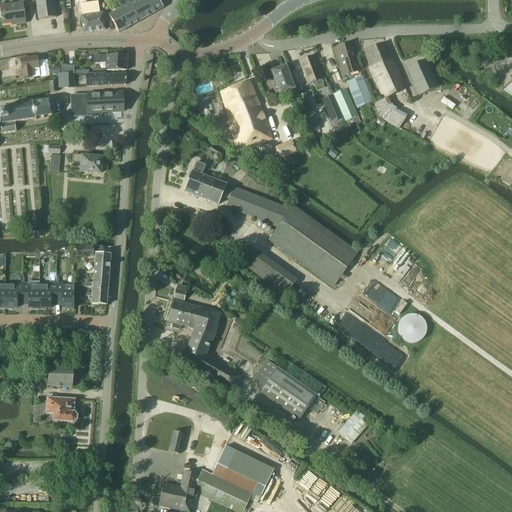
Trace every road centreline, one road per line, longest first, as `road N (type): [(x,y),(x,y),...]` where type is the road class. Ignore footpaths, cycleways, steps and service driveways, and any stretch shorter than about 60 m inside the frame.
road 1 (unclassified): [(133,511),(155,196),(177,54)]
road 2 (unclassified): [(112,321),(128,125),(138,56),(148,40)]
road 3 (track): [(301,275),(341,296),(375,273),(511,371)]
road 4 (unclassified): [(255,35),(274,47),(497,22)]
road 5 (unclassified): [(96,511),(112,321)]
road 6 (tertiary): [(0,50),(148,40)]
